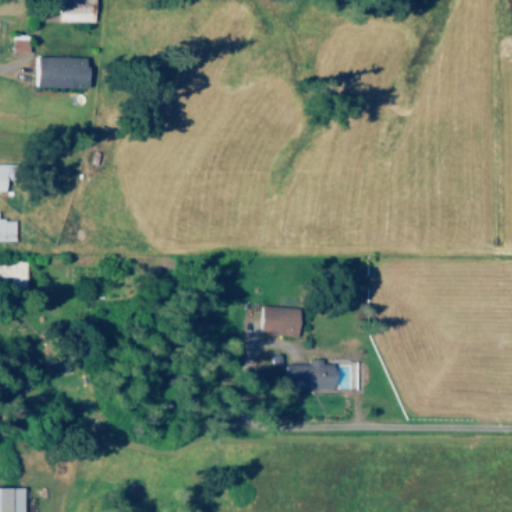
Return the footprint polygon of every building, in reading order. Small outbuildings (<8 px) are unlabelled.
[(87,0),(52,0),(52,21),(87,21),(87,0)] [(6,53),(21,53),(22,35),(6,35),(6,53)] [(78,57),(29,56),(28,87),(78,87),(78,57)] [(0,240),(10,241),(10,219),(0,219),(0,240)] [(19,261),(0,260),(0,277),(19,278),(19,261)] [(291,335),(292,307),(254,306),(253,334),(291,335)] [(279,364),(279,387),(327,388),(327,363),(316,363),(316,359),(302,359),(302,364),(279,364)] [(0,486),(0,511),(22,511),(22,486),(0,486)]
